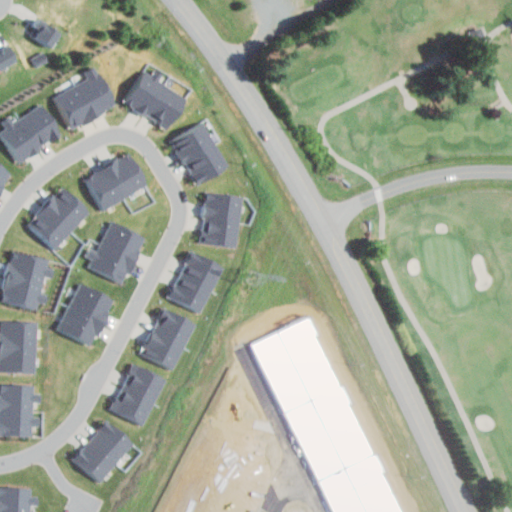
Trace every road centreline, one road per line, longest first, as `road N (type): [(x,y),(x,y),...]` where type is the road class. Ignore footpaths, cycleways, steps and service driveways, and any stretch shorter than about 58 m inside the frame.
road 1 (tertiary): [(466,511),(323,223),(226,60),(178,0)]
road 2 (residential): [(0,225),(38,176),(104,135),(137,136),(151,148),(181,210),(106,368)]
road 3 (residential): [(323,223),(408,184),(468,171),(511,172)]
road 4 (residential): [(0,467),(42,454),(84,416),(106,368)]
